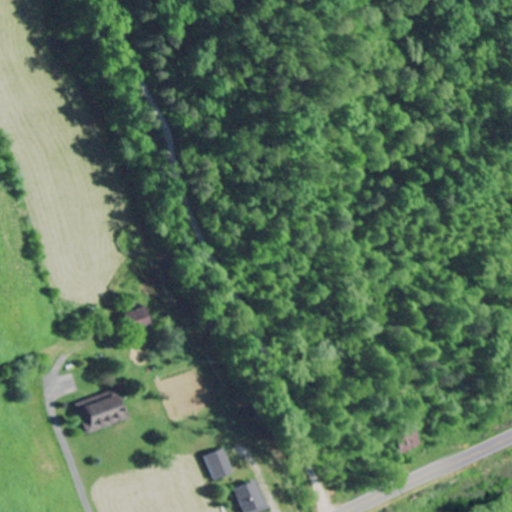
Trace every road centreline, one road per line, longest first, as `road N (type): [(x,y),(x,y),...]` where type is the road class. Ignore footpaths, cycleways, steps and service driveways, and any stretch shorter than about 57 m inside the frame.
road 1 (residential): [(332,511),(193,212),(111,0)]
road 2 (secondary): [(347,511),(511,434)]
